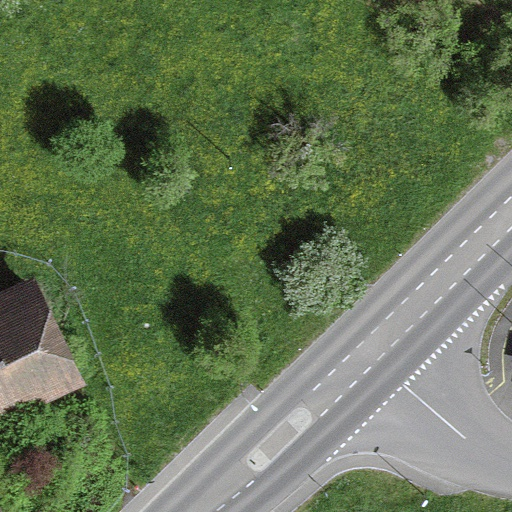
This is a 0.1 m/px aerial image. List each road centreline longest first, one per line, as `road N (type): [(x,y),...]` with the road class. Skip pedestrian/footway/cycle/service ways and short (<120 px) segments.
road 1 (tertiary): [(363,359),(195,511)]
road 2 (tertiary): [(511,211),(363,359)]
road 3 (tertiary): [(363,359),(453,438),(511,462)]
